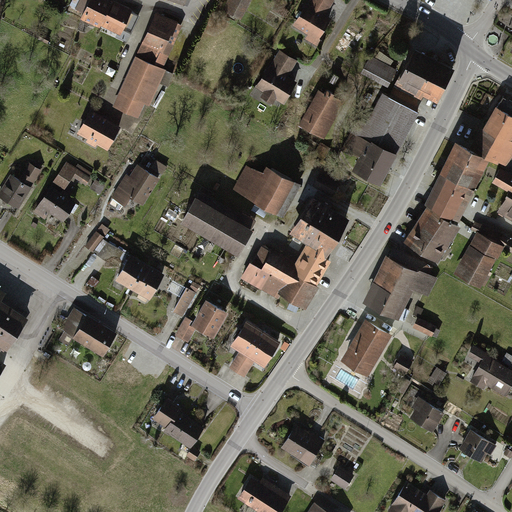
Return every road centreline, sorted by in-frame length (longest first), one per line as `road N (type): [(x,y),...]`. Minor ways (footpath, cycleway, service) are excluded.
road 1 (tertiary): [(473,52),(387,221),(286,370)]
road 2 (residential): [(0,249),(257,413)]
road 3 (residential): [(286,370),(491,503)]
road 4 (unknown): [(298,236),(262,224),(235,270),(242,283),(316,326)]
road 5 (residential): [(239,439),(346,511)]
road 6 (unknown): [(387,221),(308,181),(285,207)]
